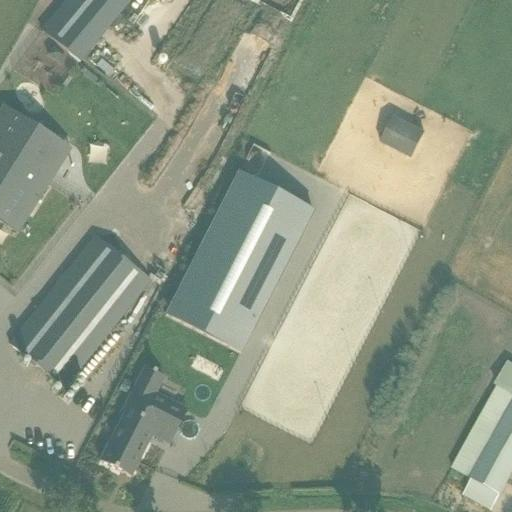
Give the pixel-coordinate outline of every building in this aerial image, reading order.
[(90,64),(136,0),(68,0),(45,31),(90,64)] [(0,111),(0,224),(17,235),(31,213),(48,186),(31,175),(54,140),(2,107),(0,111)] [(393,118),(380,143),(411,159),(424,134),(393,118)] [(238,174),(165,317),(240,355),(312,212),(238,174)] [(63,389),(76,373),(149,281),(94,238),(9,346),(63,389)] [(123,417),(99,463),(129,479),(151,437),(168,446),(176,432),(186,412),(169,403),(154,395),(162,379),(144,370),(136,386),(135,385),(120,415),(123,417)] [(511,395),(497,388),(452,469),(472,480),(500,496),(511,474),(511,395)] [(468,487),(462,496),(491,511),(500,496),(472,480),(468,487)]
